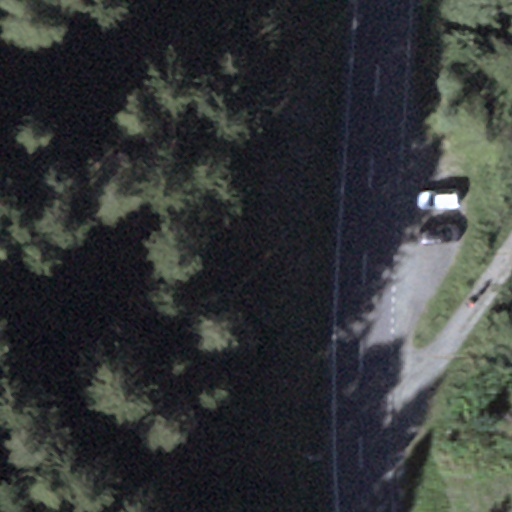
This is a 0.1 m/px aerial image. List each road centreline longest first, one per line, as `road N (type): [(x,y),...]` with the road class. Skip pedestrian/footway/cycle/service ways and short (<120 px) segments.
road 1 (primary): [(382,0),(366,202),(365,511)]
road 2 (track): [(511,209),(361,432)]
